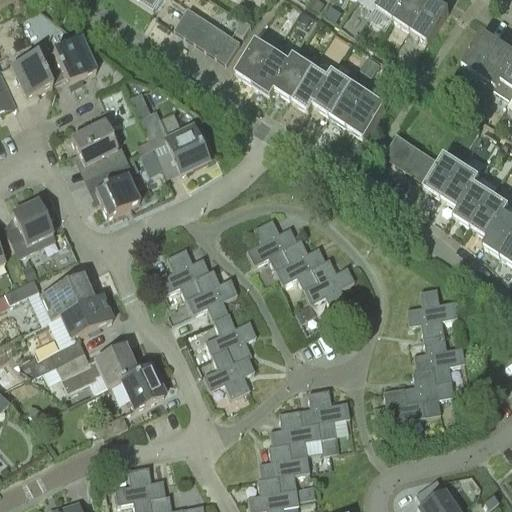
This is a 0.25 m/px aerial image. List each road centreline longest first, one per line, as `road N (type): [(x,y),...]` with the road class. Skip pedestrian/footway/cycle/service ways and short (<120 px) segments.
road 1 (residential): [(300,378),(358,372),(377,314),(363,264),(320,224),(288,211),(258,209),(202,238)]
road 2 (residential): [(511,320),(437,248),(273,141)]
road 3 (residential): [(273,141),(83,0)]
road 4 (residential): [(112,255),(146,337),(167,349),(196,418),(193,454)]
road 5 (residential): [(0,507),(90,461),(173,449),(193,454)]
road 6 (residential): [(300,378),(260,304),(202,238)]
road 7 (residential): [(112,255),(94,258),(46,174),(0,190)]
road 8 (residential): [(384,476),(446,461),(511,423)]
road 9 (residential): [(193,454),(222,441),(300,378)]
